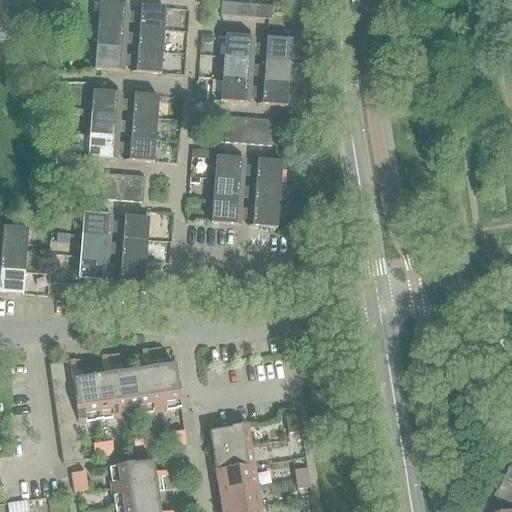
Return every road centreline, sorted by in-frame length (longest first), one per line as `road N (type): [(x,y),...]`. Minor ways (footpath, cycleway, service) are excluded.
road 1 (residential): [(32,334),(124,322),(197,333),(377,305)]
road 2 (tertiary): [(377,305),(340,52),(343,0)]
road 3 (tertiary): [(410,511),(377,305)]
road 4 (residential): [(0,480),(49,473),(32,334)]
